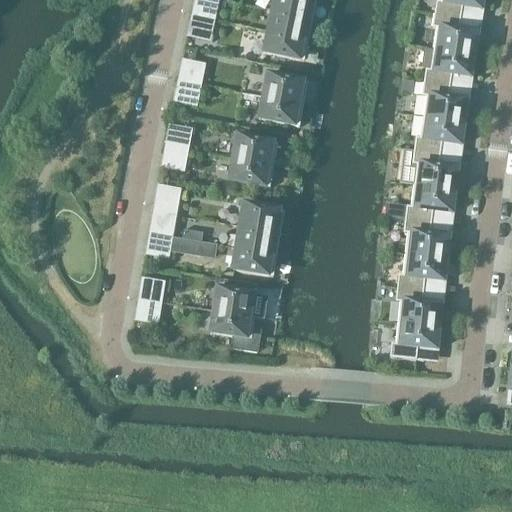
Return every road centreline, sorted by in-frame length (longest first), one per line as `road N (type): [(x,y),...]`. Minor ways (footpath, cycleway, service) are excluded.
road 1 (residential): [(173,0),(140,158),(110,344),(114,361),(133,371),(382,392)]
road 2 (residential): [(511,67),(474,375),(466,391),(452,396),(382,392)]
